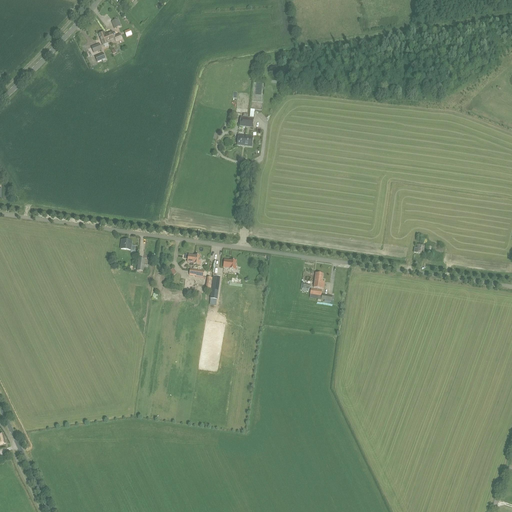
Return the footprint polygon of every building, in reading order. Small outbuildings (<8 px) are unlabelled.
[(118,20),(112,22),(114,29),(120,27),(118,20)] [(119,34),(113,36),(112,32),(105,34),(108,43),(114,41),(115,42),(121,39),(119,34)] [(108,43),(105,34),(104,35),(104,33),(98,35),(103,46),(108,43)] [(94,53),(102,50),(100,44),(91,47),(94,53)] [(105,54),(97,57),(99,63),(107,60),(105,54)] [(132,242),(122,240),(121,246),(121,249),(131,250),(131,247),(132,247),(132,242)] [(425,246),(417,245),(416,249),(414,249),(414,253),(424,254),(425,246)] [(434,245),(434,247),(427,246),(426,253),(431,253),(431,252),(442,253),(443,249),(439,248),(439,247),(440,247),(440,246),(434,245)] [(189,255),(186,255),(185,259),(188,259),(188,263),(191,263),(191,266),(193,266),(194,264),(194,263),(195,256),(189,255)] [(146,260),(138,259),(137,271),(144,272),(144,268),(148,269),(148,265),(145,265),(146,260)] [(236,266),(236,261),(231,260),(231,261),(225,260),(223,268),(229,269),(236,270),(237,266),(236,266)] [(190,269),(189,275),(203,277),(204,271),(190,269)] [(323,275),(316,274),(314,283),(315,283),(315,284),(314,284),(314,288),(324,289),(325,282),(322,282),(323,275)] [(220,277),(213,276),(210,298),(217,299),(220,277)] [(232,282),(240,282),(240,287),(243,288),(243,279),(232,278),(232,282)] [(311,289),(310,294),(310,298),(321,299),(331,301),(332,296),(321,295),(322,291),(311,289)]
